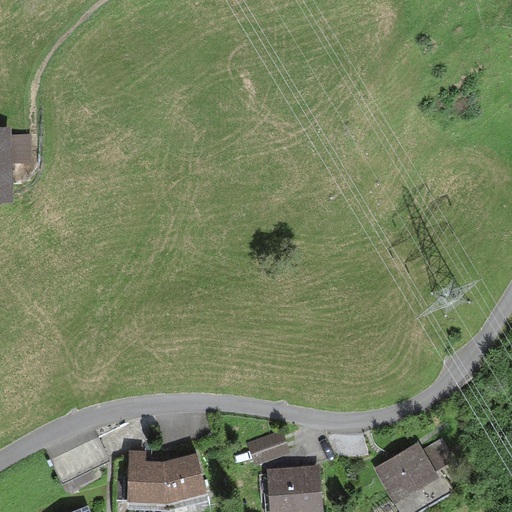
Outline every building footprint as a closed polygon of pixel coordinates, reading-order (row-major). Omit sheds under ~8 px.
[(10,126),(0,126),(0,197),(12,197),(10,126)] [(282,427),(247,439),(254,462),(290,450),(282,427)] [(98,436),(51,457),(65,491),(96,477),(91,468),(109,458),(99,439),(98,436)] [(423,447),(418,440),(374,467),(401,511),(419,511),(451,492),(436,468),(454,457),(441,436),(423,447)] [(142,447),(128,447),(128,507),(168,507),(208,497),(196,449),(163,458),(145,458),(145,447),(142,447)] [(321,511),(319,464),(267,467),(270,511),(321,511)]
